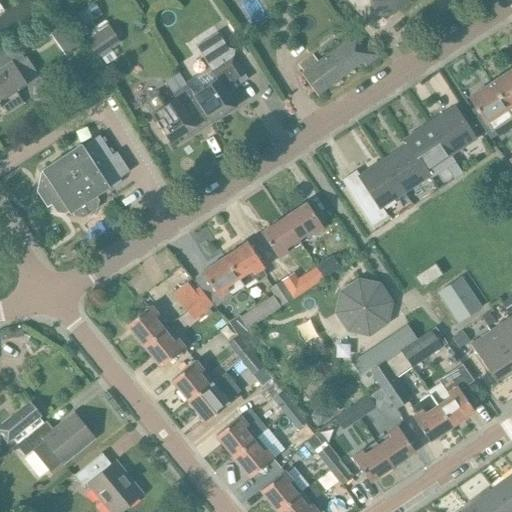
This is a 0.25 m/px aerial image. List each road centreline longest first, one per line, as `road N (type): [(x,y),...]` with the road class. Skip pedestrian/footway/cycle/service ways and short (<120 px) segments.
road 1 (unclassified): [(48,296),(510,0)]
road 2 (residential): [(222,511),(48,296)]
road 3 (unknown): [(0,165),(75,120),(112,110),(180,214)]
road 4 (residential): [(387,511),(511,429)]
